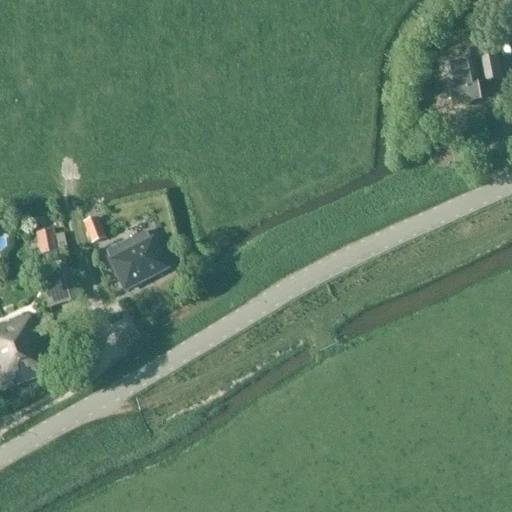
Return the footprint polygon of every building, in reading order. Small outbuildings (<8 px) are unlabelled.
[(478,86),(503,82),(496,48),(477,50),(479,66),(445,73),(452,107),(481,102),(478,86)] [(94,210),(81,214),(85,224),(84,224),(93,245),(106,240),(97,219),(94,210)] [(56,233),(38,237),(42,256),(59,253),(68,251),(65,236),(56,237),(56,233)] [(147,233),(107,253),(111,262),(110,263),(125,292),(168,270),(152,241),(151,241),(147,233)] [(73,271),(41,279),(48,308),(80,300),(73,271)] [(125,330),(139,323),(124,292),(110,299),(125,330)] [(0,395),(54,374),(32,316),(0,327),(0,395)]
